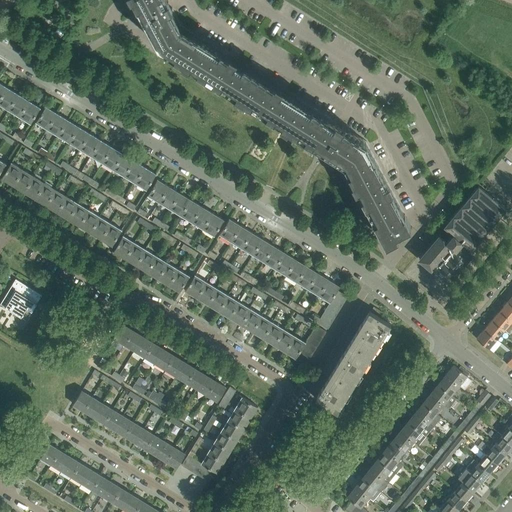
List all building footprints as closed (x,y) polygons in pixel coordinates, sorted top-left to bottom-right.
[(228,55),(181,25),(172,7),(170,8),(167,1),(168,1),(167,0),(134,0),(142,15),(141,15),(145,21),(156,41),(159,40),(161,44),(184,58),(181,63),(188,67),(191,63),(236,91),(234,96),(241,100),(244,96),(282,120),(280,124),(287,129),(290,125),(305,134),(304,137),(320,147),(320,148),(326,152),(326,151),(342,161),(344,159),(346,160),(356,179),(351,181),(355,189),(360,186),(382,229),(379,230),(384,239),(386,242),(398,236),(396,232),(410,225),(366,141),(342,126),(341,127),(335,123),(336,122),(297,97),(294,101),(279,92),(283,87),(276,82),(272,88),(233,63),(237,58),(230,53),(226,59),(228,55)] [(0,105),(8,110),(19,94),(8,87),(0,99),(0,105)] [(19,117),(30,101),(19,94),(8,110),(19,117)] [(31,124),(41,108),(30,101),(19,117),(31,124)] [(47,129),(57,113),(46,106),(36,122),(47,129)] [(58,136),(68,119),(57,113),(47,129),(58,136)] [(69,142),(79,126),(68,119),(58,136),(69,142)] [(80,149),(90,133),(79,126),(69,142),(80,149)] [(20,141),(22,136),(15,132),(12,136),(20,141)] [(91,156),(101,139),(90,133),(80,149),(91,156)] [(15,140),(8,136),(5,140),(12,145),(15,140)] [(34,142),(26,137),(24,142),(31,147),(34,142)] [(102,163),(112,146),(101,139),(91,156),(102,163)] [(113,170),(123,153),(112,146),(102,163),(113,170)] [(31,155),(33,151),(26,147),(24,151),(31,155)] [(48,151),(41,147),(39,151),(46,156),(48,151)] [(41,155),(33,151),(31,155),(38,160),(41,155)] [(56,155),(48,151),(46,156),(53,160),(56,155)] [(124,176),(134,160),(123,153),(113,170),(124,176)] [(53,168),(55,164),(48,160),(46,164),(53,168)] [(68,169),(70,165),(63,160),(61,164),(68,169)] [(135,183),(145,166),(134,160),(124,176),(135,183)] [(12,185),(23,168),(11,162),(1,178),(12,185)] [(63,169),(55,164),(53,168),(61,173),(63,169)] [(77,169),(70,165),(68,169),(75,173),(77,169)] [(146,190),(156,173),(145,166),(135,183),(146,190)] [(24,192),(34,175),(23,168),(12,185),(24,192)] [(75,182),(78,178),(71,174),(68,178),(75,182)] [(90,182),(93,178),(86,174),(83,178),(90,182)] [(34,199),(45,182),(34,175),(24,192),(34,199)] [(85,183),(78,178),(75,182),(83,187),(85,183)] [(100,183),(93,178),(90,182),(98,187),(100,183)] [(159,202),(169,185),(157,179),(148,195),(159,202)] [(45,205),(56,189),(45,182),(34,199),(45,205)] [(170,208),(180,192),(169,185),(159,202),(170,208)] [(471,249),(505,208),(478,185),(444,225),(453,232),(447,240),(440,234),(420,259),(439,274),(442,270),(451,278),(471,254),(466,249),(468,246),(471,249)] [(97,196),(99,191),(93,187),(90,191),(97,196)] [(112,196),(115,191),(107,187),(105,191),(112,196)] [(57,212),(67,195),(56,189),(45,205),(57,212)] [(104,200),(107,196),(99,191),(97,196),(104,200)] [(122,196),(115,191),(112,196),(120,200),(122,196)] [(181,215),(190,199),(180,192),(170,208),(181,215)] [(68,219),(78,202),(67,195),(57,212),(68,219)] [(192,221),(201,205),(190,199),(181,215),(192,221)] [(137,205),(130,200),(127,205),(135,209),(137,205)] [(78,225),(89,209),(78,202),(68,219),(78,225)] [(202,228),(212,212),(201,205),(192,221),(202,228)] [(124,207),(121,211),(127,215),(130,211),(124,207)] [(148,212),(140,207),(138,211),(145,216),(148,212)] [(89,232),(100,215),(89,209),(78,225),(89,232)] [(214,235),(224,219),(212,212),(202,228),(214,235)] [(101,239),(111,222),(100,215),(89,232),(101,239)] [(145,225),(147,220),(141,216),(138,221),(145,225)] [(160,225),(162,221),(155,216),(153,221),(160,225)] [(231,241),(241,225),(229,218),(220,234),(231,241)] [(155,225),(147,220),(145,225),(153,230),(155,225)] [(170,225),(162,221),(160,225),(167,230),(170,225)] [(112,246),(122,229),(111,222),(101,239),(112,246)] [(242,247),(252,232),(241,225),(231,241),(242,247)] [(167,238),(169,234),(162,230),(160,234),(167,238)] [(181,238),(184,234),(177,230),(175,234),(181,238)] [(253,254),(263,238),(252,232),(242,247),(253,254)] [(124,258),(135,241),(123,234),(113,251),(124,258)] [(177,239),(169,234),(167,238),(174,243),(177,239)] [(192,238),(184,234),(181,238),(189,243),(192,238)] [(264,261),(273,245),(263,238),(253,254),(264,261)] [(136,265),(146,248),(135,241),(124,258),(136,265)] [(188,251),(191,247),(184,243),(182,247),(188,251)] [(207,248),(199,243),(197,248),(204,252),(207,248)] [(275,268),(285,252),(273,245),(264,261),(275,268)] [(199,252),(191,247),(188,251),(196,256),(199,252)] [(146,271),(157,255),(146,248),(136,265),(146,271)] [(218,254),(210,250),(208,254),(215,259),(218,254)] [(286,275),(296,259),(285,252),(275,268),(286,275)] [(157,278),(167,261),(157,255),(146,271),(157,278)] [(215,268),(217,263),(210,259),(208,263),(215,268)] [(230,268),(232,263),(225,259),(222,263),(230,268)] [(297,281),(307,265),(296,259),(286,275),(297,281)] [(168,285),(178,268),(167,261),(157,278),(168,285)] [(225,268),(217,263),(215,268),(222,272),(225,268)] [(237,272),(240,268),(232,263),(230,268),(237,272)] [(308,288),(318,272),(307,265),(297,281),(308,288)] [(246,271),(255,276),(258,271),(248,266),(246,271)] [(180,291),(190,275),(178,268),(168,285),(180,291)] [(237,281),(239,277),(232,272),(229,277),(237,281)] [(251,281),(254,276),(247,272),(244,277),(251,281)] [(319,295),(329,279),(318,272),(308,288),(319,295)] [(196,297),(207,280),(195,273),(185,290),(196,297)] [(262,281),(254,276),(251,281),(259,286),(262,281)] [(247,281),(239,277),(237,281),(244,285),(247,281)] [(4,298),(0,304),(26,320),(42,294),(16,278),(9,289),(10,289),(9,290),(8,291),(8,292),(8,293),(5,299),(4,298)] [(334,295),(337,290),(340,286),(329,279),(319,295),(330,302),(331,301),(334,295)] [(208,304),(218,287),(207,280),(196,297),(208,304)] [(261,291),(254,286),(251,290),(259,295),(261,291)] [(274,295),(276,290),(270,286),(267,290),(274,295)] [(218,311),(229,294),(218,287),(208,304),(218,311)] [(284,295),(276,290),(274,295),(281,299),(284,295)] [(348,296),(337,290),(334,295),(344,302),(348,296)] [(266,299),(268,295),(261,291),(259,295),(266,299)] [(229,317),(239,301),(229,294),(218,311),(229,317)] [(344,302),(334,295),(331,301),(341,307),(344,302)] [(281,308),(284,304),(276,299),(274,304),(281,308)] [(296,308),(298,304),(291,299),(288,304),(296,308)] [(240,325),(251,308),(239,301),(229,317),(240,325)] [(341,307),(331,301),(330,302),(328,306),(338,312),(341,307)] [(511,304),(508,301),(500,310),(511,320),(511,304)] [(291,308),(284,304),(281,308),(288,313),(291,308)] [(306,308),(298,304),(296,308),(303,313),(306,308)] [(338,312),(328,306),(324,312),(335,318),(338,312)] [(373,353),(391,324),(380,317),(383,312),(374,307),(371,312),(370,311),(352,340),(373,353)] [(252,332),(262,315),(251,308),(240,325),(252,332)] [(511,320),(500,310),(492,320),(504,330),(505,329),(510,334),(511,331),(511,320)] [(335,318),(324,312),(321,317),(331,323),(335,318)] [(303,322),(305,317),(298,313),(295,317),(303,322)] [(320,318),(313,314),(311,318),(318,322),(320,318)] [(262,338),(273,321),(262,315),(252,332),(262,338)] [(312,322),(305,317),(303,322),(310,326),(312,322)] [(331,323),(321,317),(320,318),(318,322),(328,329),(331,323)] [(504,330),(492,320),(484,329),(497,339),(504,330)] [(273,345),(284,328),(273,321),(262,338),(273,345)] [(124,344),(124,343),(132,329),(122,323),(114,338),(124,344)] [(326,332),(316,325),(313,331),(323,337),(326,332)] [(284,352),(295,335),(284,328),(273,345),(284,352)] [(134,349),(142,336),(132,329),(124,343),(134,349)] [(497,339),(484,329),(476,338),(489,349),(497,339)] [(323,337),(313,331),(309,336),(320,342),(323,337)] [(303,347),(306,342),(295,335),(284,352),(295,359),(296,357),(300,352),(303,347)] [(145,356),(153,342),(142,336),(134,349),(145,356)] [(320,342),(309,336),(306,341),(316,348),(320,342)] [(355,382),(373,353),(352,340),(334,369),(355,382)] [(316,348),(306,341),(306,342),(303,347),(313,353),(316,348)] [(155,362),(163,348),(153,342),(145,356),(155,362)] [(313,353),(303,347),(300,352),(310,358),(313,353)] [(165,368),(174,355),(163,348),(155,362),(165,368)] [(310,358),(300,352),(296,357),(306,364),(310,358)] [(176,375),(184,361),(174,355),(165,368),(176,375)] [(186,381),(194,367),(184,361),(176,375),(186,381)] [(453,365),(446,374),(459,385),(464,389),(472,379),(467,375),(458,368),(454,364),(453,365)] [(461,366),(458,368),(467,375),(469,373),(461,366)] [(196,387),(205,373),(194,367),(186,381),(196,387)] [(337,412),(355,382),(334,369),(316,398),(337,412)] [(206,393),(215,380),(205,373),(196,387),(206,393)] [(459,385),(446,374),(438,383),(452,394),(459,385)] [(217,400),(226,386),(215,380),(206,393),(217,400)] [(438,383),(431,393),(444,404),(449,407),(457,398),(452,394),(438,383)] [(228,403),(236,390),(230,386),(222,399),(228,403)] [(84,410),(93,396),(82,389),(73,404),(84,410)] [(483,404),(491,394),(485,390),(478,399),(480,401),(483,404)] [(437,413),(437,412),(444,404),(431,393),(423,402),(437,413)] [(93,416),(103,402),(93,396),(84,410),(93,416)] [(258,407),(241,396),(235,407),(252,417),(258,407)] [(490,410),(498,401),(498,400),(493,396),(485,406),(490,410)] [(225,407),(228,403),(222,399),(219,404),(225,407)] [(475,413),(483,404),(480,401),(472,410),(475,413)] [(104,423),(113,408),(103,402),(93,416),(104,423)] [(441,416),(437,412),(437,413),(423,402),(416,411),(433,426),(441,416)] [(252,417),(235,407),(228,418),(245,428),(252,417)] [(114,429),(123,414),(113,408),(104,423),(114,429)] [(482,418),(487,411),(483,408),(478,414),(482,418)] [(468,422),(475,413),(472,410),(464,420),(468,422)] [(433,426),(416,411),(408,421),(426,435),(433,426)] [(124,435),(133,421),(123,414),(114,429),(124,435)] [(213,424),(217,416),(213,414),(208,421),(213,424)] [(474,428),(480,421),(475,417),(470,424),(474,428)] [(238,439),(245,428),(228,418),(221,429),(238,439)] [(185,423),(177,419),(175,423),(182,427),(185,423)] [(460,432),(468,422),(464,420),(456,429),(460,432)] [(135,442),(144,427),(133,421),(124,435),(135,442)] [(209,430),(213,424),(208,421),(204,428),(209,430)] [(426,435),(408,421),(401,430),(414,441),(419,445),(426,435)] [(470,433),(474,428),(470,424),(465,430),(470,433)] [(198,432),(188,425),(186,429),(196,436),(198,432)] [(511,428),(509,426),(501,435),(511,444),(511,428)] [(145,448),(154,433),(144,427),(135,442),(145,448)] [(238,439),(221,429),(215,440),(232,450),(238,439)] [(452,441),(460,432),(456,429),(449,438),(452,441)] [(406,450),(414,441),(401,430),(393,439),(406,450)] [(511,445),(511,444),(501,435),(498,432),(492,438),(496,441),(493,444),(505,454),(511,445)] [(155,454),(164,440),(154,433),(145,448),(155,454)] [(199,446),(204,438),(200,436),(195,443),(199,446)] [(459,446),(464,440),(460,436),(454,443),(459,446)] [(445,450),(452,441),(449,438),(441,447),(445,450)] [(399,460),(399,459),(406,450),(393,439),(385,449),(399,460)] [(166,461),(175,446),(164,440),(155,454),(166,461)] [(232,450),(215,440),(208,451),(225,461),(232,450)] [(51,464),(60,450),(49,443),(40,457),(51,464)] [(195,453),(199,446),(195,443),(191,450),(195,453)] [(454,452),(459,446),(454,443),(450,448),(454,452)] [(505,454),(493,444),(490,448),(487,444),(482,450),(486,453),(497,463),(505,454)] [(177,467),(186,452),(175,446),(166,461),(177,467)] [(437,460),(445,450),(441,447),(434,457),(437,460)] [(396,473),(403,463),(404,463),(399,459),(399,460),(385,449),(378,458),(396,473)] [(61,470),(70,456),(60,450),(51,464),(61,470)] [(225,461),(208,451),(201,462),(204,465),(210,468),(215,471),(218,473),(225,461)] [(445,466),(453,457),(447,452),(439,461),(443,465),(445,466)] [(497,463),(486,453),(478,462),(489,472),(497,463)] [(187,468),(194,458),(188,455),(182,465),(187,468)] [(72,476),(80,462),(70,456),(61,470),(72,476)] [(429,469),(437,460),(434,457),(426,466),(429,469)] [(193,472),(199,461),(194,458),(187,468),(193,472)] [(396,473),(378,458),(370,468),(384,478),(389,482),(396,473)] [(489,472),(478,462),(474,459),(466,468),(482,481),(489,472)] [(204,465),(201,462),(199,461),(193,472),(198,475),(204,465)] [(443,465),(439,461),(434,467),(438,471),(443,465)] [(82,482),(90,468),(80,462),(72,476),(82,482)] [(203,478),(210,468),(204,465),(198,475),(203,478)] [(422,478),(429,469),(426,466),(418,475),(422,478)] [(92,489),(101,475),(90,468),(82,482),(92,489)] [(209,482),(215,471),(210,468),(203,478),(209,482)] [(370,468),(363,477),(376,488),(381,492),(389,482),(384,478),(370,468)] [(482,481),(466,468),(459,476),(463,480),(462,481),(474,491),(482,481)] [(428,483),(436,473),(432,470),(424,480),(428,483)] [(102,495),(111,481),(101,475),(92,489),(102,495)] [(414,487),(422,478),(418,475),(410,485),(414,487)] [(363,477),(355,486),(369,497),(373,501),(381,492),(376,488),(363,477)] [(421,492),(428,483),(424,480),(416,488),(421,492)] [(113,501),(122,487),(111,481),(102,495),(113,501)] [(474,491),(462,481),(455,490),(466,500),(474,491)] [(406,497),(414,487),(410,485),(403,494),(406,497)] [(369,497),(355,486),(347,496),(353,500),(358,504),(361,507),(362,506),(369,497)] [(123,508),(132,494),(122,487),(113,501),(123,508)] [(466,500),(455,490),(447,499),(458,509),(466,500)] [(413,502),(418,495),(414,491),(408,498),(413,502)] [(130,511),(134,511),(142,500),(132,494),(123,508),(130,511)] [(399,506),(406,497),(403,494),(395,503),(399,506)] [(405,511),(413,502),(408,498),(401,507),(405,511)] [(455,511),(458,509),(447,499),(444,503),(441,500),(436,506),(439,508),(443,511),(455,511)] [(148,511),(152,506),(142,500),(134,511),(148,511)] [(351,511),(358,504),(353,500),(345,510),(348,511),(351,511)] [(393,511),(399,506),(395,503),(387,511),(393,511)]
